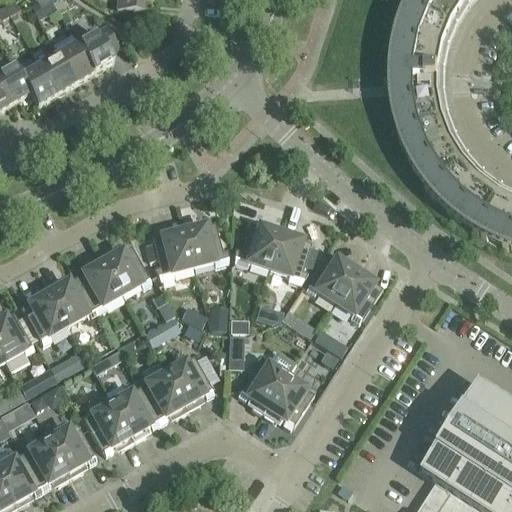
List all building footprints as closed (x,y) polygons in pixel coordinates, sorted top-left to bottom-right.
[(153,7),(153,0),(118,0),(117,16),(142,18),(143,6),(153,7)] [(412,0),(410,5),(404,18),(399,31),(395,45),(392,57),(390,72),(390,85),(427,85),(427,84),(435,84),(435,83),(437,83),(437,75),(444,75),(444,73),(438,73),(442,50),(448,52),(449,51),(443,49),(452,28),(457,31),(458,30),(452,27),(465,7),(470,11),(470,10),(466,6),(471,0),(412,0)] [(37,7),(30,10),(32,14),(39,25),(45,21),(48,20),(57,15),(52,7),(43,12),(41,13),(37,7)] [(5,13),(11,22),(19,17),(14,8),(5,13)] [(0,26),(1,28),(11,22),(5,13),(0,16),(0,26)] [(76,50),(94,80),(113,69),(108,61),(119,54),(106,32),(76,50)] [(58,61),(76,91),(94,80),(76,50),(72,40),(53,51),(58,61)] [(39,72),(57,102),(76,91),(58,61),(39,72)] [(0,77),(0,90),(12,112),(30,101),(20,83),(21,82),(13,70),(0,77)] [(30,101),(37,114),(57,102),(39,72),(21,83),(21,82),(20,83),(30,101)] [(0,118),(12,112),(0,90),(0,118)] [(438,99),(444,99),(444,97),(390,101),(392,118),(396,133),(400,147),(406,162),(413,176),(416,179),(421,188),(431,201),(442,214),(452,223),(464,232),(475,239),(488,247),(501,253),(511,256),(511,204),(500,198),(503,193),(502,192),(499,197),(481,184),(485,179),(484,179),(480,183),(464,165),(469,161),(468,161),(463,164),(451,145),(457,143),(456,141),(451,144),(442,122),(448,121),(448,119),(442,121),(438,99)] [(197,228),(182,232),(193,275),(214,270),(214,273),(228,269),(228,264),(228,257),(222,258),(215,230),(206,232),(198,234),(197,228)] [(235,263),(234,269),(247,273),(248,273),(248,271),(269,278),(269,277),(283,235),(283,234),(268,229),(266,236),(257,233),(250,230),(241,259),(235,257),(235,263)] [(162,244),(152,246),(159,274),(153,276),(157,282),(160,287),(173,283),(172,280),(193,275),(182,232),(167,236),(169,242),(162,244)] [(269,277),(269,278),(289,284),(288,286),(288,287),(301,291),(304,287),(308,280),(302,278),(311,250),(303,248),(295,245),(297,239),(283,234),(283,235),(269,277)] [(100,263),(124,304),(141,294),(142,296),(151,291),(149,287),(150,286),(131,253),(116,261),(113,256),(100,263)] [(308,294),(306,297),(314,302),(315,301),(315,300),(334,312),(345,295),(359,273),(346,264),(343,270),(335,265),(328,261),(308,291),(307,294),(308,294)] [(76,284),(97,322),(106,317),(105,315),(124,304),(100,263),(86,271),(89,277),(76,284)] [(345,295),(334,312),(350,323),(352,324),(351,325),(359,330),(361,328),(365,331),(373,319),(369,316),(382,296),(372,289),(368,286),(371,281),(359,273),(345,295)] [(46,294),(69,335),(87,325),(88,327),(97,322),(76,284),(62,292),(59,287),(46,294)] [(50,346),(69,335),(46,294),(32,302),(35,308),(20,316),(39,349),(40,349),(42,353),(51,348),(50,346)] [(162,300),(152,306),(157,315),(159,313),(164,311),(167,309),(162,300)] [(211,313),(210,336),(226,337),(227,314),(211,313)] [(188,314),(183,325),(201,335),(207,323),(188,314)] [(274,317),(270,332),(280,329),(280,327),(283,319),(274,317)] [(287,317),(281,326),(295,336),(301,326),(287,317)] [(0,360),(6,371),(24,361),(25,363),(34,358),(32,354),(33,353),(13,319),(0,327),(0,360)] [(231,326),(230,340),(248,340),(248,327),(231,326)] [(158,331),(144,339),(146,343),(152,353),(166,345),(158,331)] [(334,345),(327,355),(340,363),(347,353),(334,345)] [(117,357),(117,358),(122,366),(136,358),(130,347),(119,354),(118,354),(117,357)] [(81,357),(65,365),(73,378),(74,377),(88,369),(81,357)] [(239,400),(237,402),(245,407),(247,404),(253,408),(252,409),(250,413),(263,422),(266,418),(264,417),(287,381),(295,370),(276,357),(268,369),(267,368),(265,370),(260,366),(240,397),(239,399),(239,400)] [(326,358),(320,367),(332,375),(338,366),(326,358)] [(185,365),(165,377),(188,418),(201,411),(198,405),(204,402),(206,405),(214,400),(213,397),(212,395),(209,391),(219,386),(205,362),(196,367),(194,363),(188,367),(186,364),(185,365)] [(228,363),(228,376),(243,376),(243,364),(228,363)] [(101,367),(91,373),(95,381),(107,374),(103,366),(101,367)] [(139,395),(160,432),(167,428),(165,424),(171,420),(174,426),(188,418),(165,377),(142,390),(143,392),(139,395)] [(39,381),(19,393),(26,405),(46,393),(39,381)] [(266,418),(263,422),(275,430),(278,425),(279,424),(285,428),(282,433),(289,437),(292,433),(293,434),(294,432),(314,402),(308,398),(310,396),(289,382),(287,381),(264,417),(266,418)] [(110,407),(134,449),(147,442),(144,436),(150,433),(152,437),(160,432),(139,395),(133,398),(132,395),(125,399),(121,391),(105,399),(110,408),(110,407)] [(511,511),(511,412),(480,392),(422,483),(436,492),(423,511),(511,511)] [(46,400),(43,401),(48,411),(63,402),(58,393),(56,394),(46,400)] [(20,396),(0,407),(0,419),(1,419),(13,412),(25,405),(20,396)] [(43,401),(31,408),(36,418),(48,411),(43,401)] [(120,457),(134,449),(110,407),(110,408),(87,420),(89,423),(83,426),(102,460),(103,459),(105,463),(113,459),(111,455),(117,451),(120,457)] [(14,418),(2,425),(9,437),(21,430),(14,418)] [(0,426),(0,425),(0,448),(10,443),(0,426)] [(47,443),(71,485),(84,477),(81,472),(87,468),(89,472),(96,468),(94,464),(95,463),(76,430),(70,433),(69,431),(47,443)] [(20,459),(43,499),(50,495),(48,490),(54,487),(57,492),(71,485),(47,443),(20,459)] [(0,470),(0,486),(14,511),(22,511),(29,508),(26,503),(33,499),(35,503),(43,499),(20,459),(0,470)] [(0,511),(14,511),(0,486),(0,511)]
